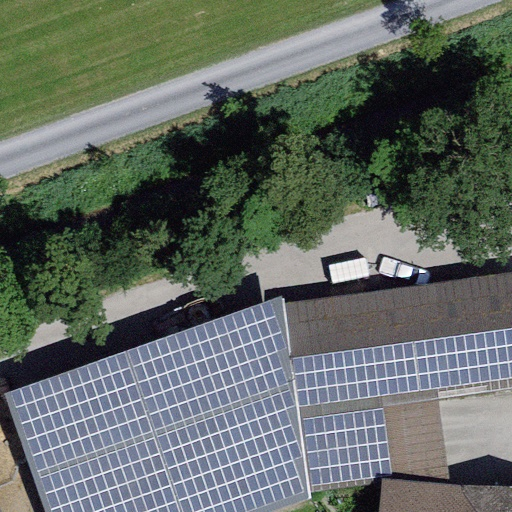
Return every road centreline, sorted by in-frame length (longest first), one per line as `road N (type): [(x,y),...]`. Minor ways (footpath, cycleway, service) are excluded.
road 1 (track): [(511,175),(0,354)]
road 2 (track): [(469,0),(0,162)]
